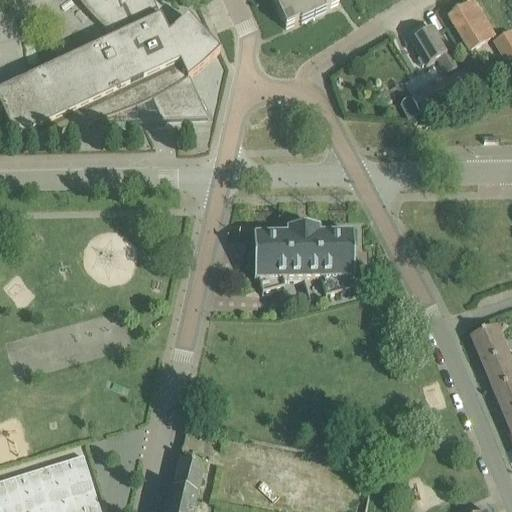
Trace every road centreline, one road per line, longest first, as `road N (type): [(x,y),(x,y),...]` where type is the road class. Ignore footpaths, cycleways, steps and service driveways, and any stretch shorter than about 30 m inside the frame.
road 1 (residential): [(149,511),(221,177)]
road 2 (residential): [(0,188),(221,177)]
road 3 (residential): [(511,502),(440,330)]
road 4 (residential): [(440,330),(357,175)]
road 5 (residential): [(301,93),(307,69),(420,0)]
road 6 (residential): [(357,175),(511,174)]
road 7 (residential): [(221,177),(357,175)]
